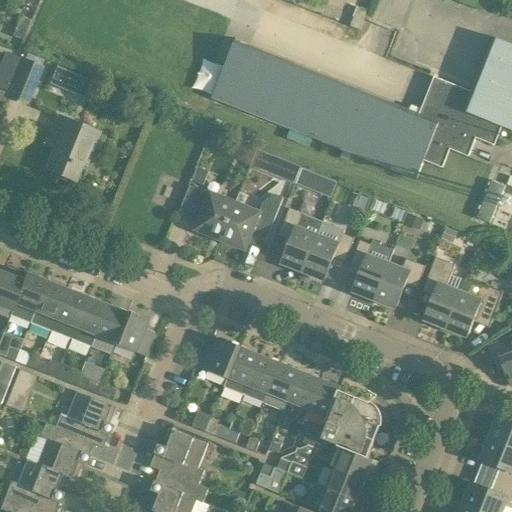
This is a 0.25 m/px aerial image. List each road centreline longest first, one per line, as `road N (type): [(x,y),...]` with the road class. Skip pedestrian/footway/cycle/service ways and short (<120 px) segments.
road 1 (residential): [(410,511),(443,435),(449,398),(441,377),(414,358),(220,286),(188,307)]
road 2 (residential): [(188,307),(108,511)]
road 3 (residential): [(188,307),(0,235)]
